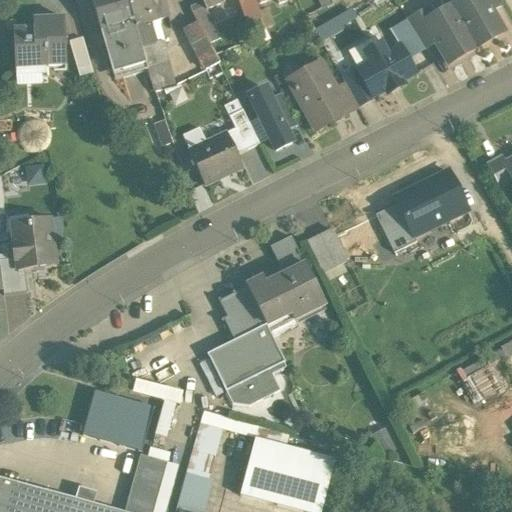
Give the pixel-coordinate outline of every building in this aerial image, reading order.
[(90,0),(108,59),(116,57),(120,73),(145,66),(146,66),(141,50),(134,28),(126,0),(90,0)] [(161,0),(126,0),(134,28),(148,23),(167,18),(161,0)] [(219,0),(207,0),(201,2),(203,7),(205,12),(206,11),(222,5),(219,0)] [(254,7),(251,0),(235,0),(242,15),(245,24),(246,25),(248,29),(251,35),(263,30),(254,7)] [(319,0),(323,9),(331,4),(329,0),(319,0)] [(463,0),(451,7),(475,49),(503,34),(491,12),(483,0),(463,0)] [(501,6),(497,0),(483,0),(491,12),(501,6)] [(205,12),(203,7),(192,13),(206,40),(209,45),(220,40),(213,26),(211,21),(210,21),(206,11),(205,12)] [(433,18),(423,23),(435,44),(448,65),(475,49),(451,7),(433,18)] [(428,8),(406,21),(424,51),(435,44),(423,23),(433,18),(428,8)] [(192,13),(191,9),(180,12),(184,31),(192,47),(206,40),(192,14),(192,13)] [(318,28),(322,38),(358,21),(353,11),(318,28)] [(242,15),(213,26),(220,40),(248,29),(246,25),(245,24),(242,15)] [(64,20),(32,21),(33,31),(13,32),(15,71),(16,71),(16,70),(47,69),(47,67),(64,66),(64,68),(66,68),(64,20)] [(148,23),(134,28),(141,50),(155,46),(148,23)] [(82,39),(69,43),(79,77),(92,73),(82,39)] [(206,40),(192,47),(204,71),(218,64),(209,45),(206,40)] [(155,46),(141,50),(146,66),(145,66),(147,71),(153,91),(173,87),(160,44),(155,46)] [(370,65),(358,72),(372,98),(373,97),(385,91),(387,94),(403,86),(401,82),(413,75),(399,49),(387,56),(381,46),(365,55),(370,65)] [(319,65),(288,83),(315,132),(347,115),(334,92),(319,65)] [(145,66),(120,73),(122,79),(147,71),(145,66)] [(372,98),(358,72),(342,81),(345,86),(357,109),(374,99),(373,97),(372,98)] [(345,86),(334,92),(347,115),(357,109),(345,86)] [(270,101),(264,90),(248,97),(259,120),(269,141),(275,152),(291,145),(285,133),(270,101)] [(281,96),(270,101),(285,133),(297,127),(294,123),(281,96)] [(248,125),(242,112),(228,118),(234,130),(245,153),(259,146),(248,125)] [(259,120),(248,125),(259,146),(269,141),(259,120)] [(164,122),(153,126),(161,148),(172,144),(164,122)] [(234,130),(187,152),(204,187),(242,170),(237,157),(245,153),(234,130)] [(501,158),(487,166),(500,189),(511,182),(502,165),(504,164),(501,158)] [(511,159),(504,164),(502,165),(511,182),(511,159)] [(398,206),(415,239),(469,212),(449,174),(396,201),(398,206)] [(417,243),(415,239),(398,206),(376,217),(396,254),(417,243)] [(27,217),(13,219),(12,220),(11,221),(14,244),(10,244),(13,260),(13,264),(16,264),(18,273),(24,272),(56,268),(49,219),(30,222),(29,218),(27,217)] [(332,232),(307,244),(322,275),(347,262),(332,232)] [(291,238),(270,249),(281,272),(302,261),(291,238)] [(0,261),(0,271),(3,291),(3,297),(27,294),(24,272),(18,273),(16,264),(13,264),(13,260),(0,261)] [(277,280),(266,286),(264,281),(248,289),(267,327),(291,315),(293,320),(324,305),(313,284),(308,286),(301,273),(307,270),(302,261),(281,272),(285,279),(278,282),(277,280)] [(248,289),(219,303),(227,319),(223,321),(234,342),(207,356),(225,393),(247,382),(285,364),(267,327),(248,289)] [(153,433),(172,438),(184,391),(141,379),(137,392),(162,399),(153,433)] [(247,382),(225,393),(232,406),(249,408),(258,404),(247,382)] [(95,393),(84,438),(141,452),(152,407),(95,393)] [(321,511),(334,461),(254,440),(239,497),(297,511),(321,511)] [(140,457),(124,511),(153,511),(167,464),(140,457)] [(119,511),(0,479),(0,511),(119,511)]
